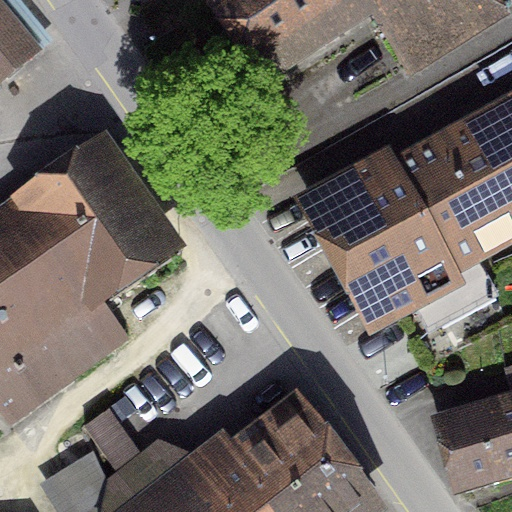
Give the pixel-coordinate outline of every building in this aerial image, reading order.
[(1,0),(0,0),(0,101),(51,59),(1,0)] [(510,22),(496,0),(226,0),(224,3),(274,83),(379,29),(416,75),(510,22)] [(398,150),(295,206),(363,323),(511,242),(511,111),(406,164),(398,150)] [(0,216),(0,423),(10,438),(132,349),(108,316),(196,257),(107,141),(0,216)] [(511,396),(437,413),(452,485),(511,470),(511,396)] [(392,511),(307,402),(244,452),(236,440),(183,482),(160,456),(145,465),(110,422),(86,437),(98,455),(118,485),(107,511),(392,511)] [(98,455),(46,486),(58,511),(107,511),(118,485),(98,455)]
